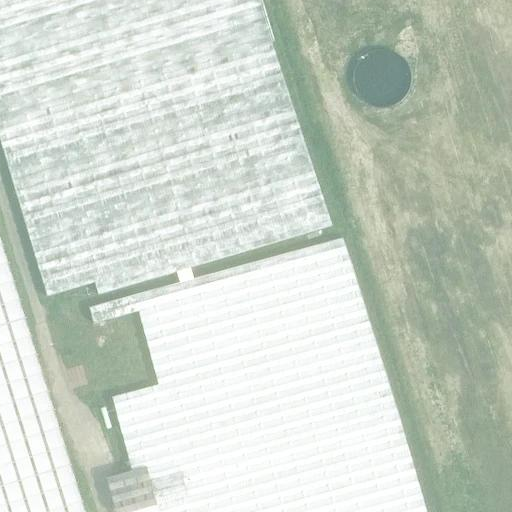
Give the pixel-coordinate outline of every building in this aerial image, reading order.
[(261,0),(0,0),(0,135),(48,297),(95,283),(99,295),(177,272),(191,268),(332,226),(272,43),(274,43),(261,0)] [(414,81),(414,80),(413,75),(412,70),(409,65),(405,61),(402,58),(397,55),(393,54),(387,54),(382,55),(377,56),(374,58),(369,62),(366,66),(364,71),(363,76),(362,80),(363,85),(364,90),(367,95),(370,98),(373,101),(378,104),(386,106),(391,106),(397,104),(402,102),(406,99),(409,95),(412,91),(413,85),(414,81)] [(181,283),(91,308),(94,325),(106,321),(120,317),(139,312),(159,386),(113,399),(132,472),(148,468),(161,511),(424,511),(402,434),(344,239),(336,241),(194,280),(191,268),(177,272),(181,283)] [(0,511),(81,511),(0,246),(0,511)] [(161,511),(148,468),(132,472),(107,479),(117,511),(161,511)]
